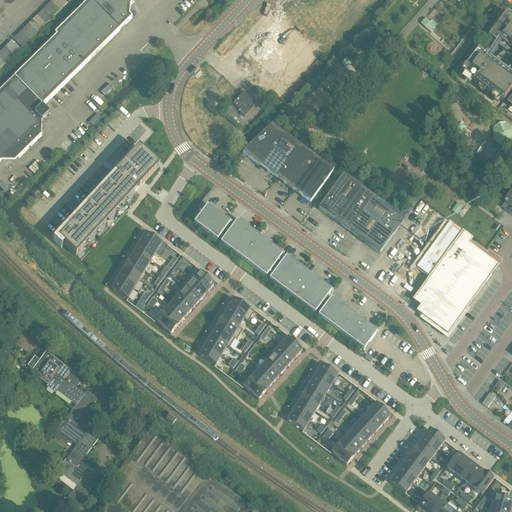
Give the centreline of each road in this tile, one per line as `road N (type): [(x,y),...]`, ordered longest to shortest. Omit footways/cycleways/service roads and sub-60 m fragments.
road 1 (residential): [(420,408),(163,217),(193,162)]
road 2 (tertiary): [(448,385),(402,313),(193,162)]
road 3 (tertiary): [(193,162),(169,120),(174,82),(247,0)]
road 4 (residential): [(86,511),(100,492),(102,395)]
